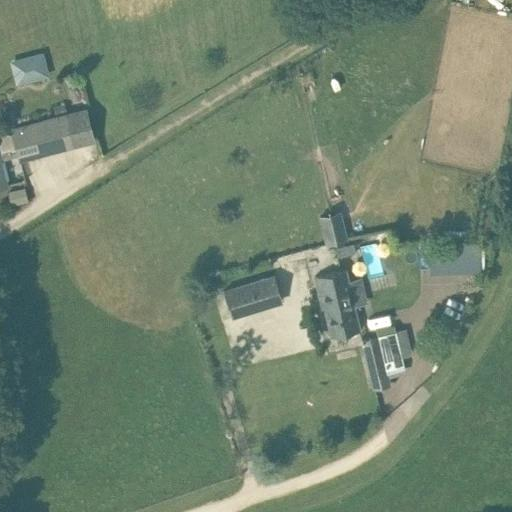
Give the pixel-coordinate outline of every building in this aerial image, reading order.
[(44,49),(11,59),(18,83),(51,73),(44,49)] [(87,108),(57,116),(60,128),(65,147),(96,139),(87,108)] [(65,147),(60,128),(57,116),(10,129),(11,131),(0,133),(0,186),(6,185),(0,162),(0,154),(17,150),(20,159),(65,147)] [(12,203),(28,199),(25,187),(8,191),(12,203)] [(340,210),(318,215),(325,243),(347,238),(340,210)] [(480,240),(430,242),(431,272),(481,270),(480,240)] [(346,269),(334,272),(315,276),(322,308),(325,307),(331,336),(360,329),(346,269)] [(281,297),(276,278),(225,293),(232,317),(258,308),(257,304),(281,297)] [(390,384),(378,335),(362,338),(374,388),(390,384)]
